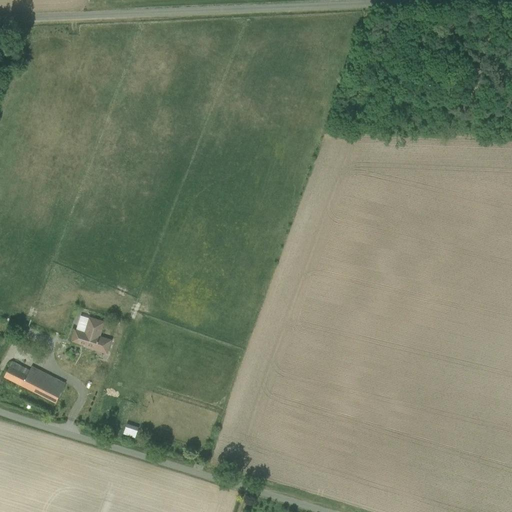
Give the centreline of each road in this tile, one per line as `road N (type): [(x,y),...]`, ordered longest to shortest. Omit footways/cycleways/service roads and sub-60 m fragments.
road 1 (unclassified): [(471,0),(0,19)]
road 2 (unclassified): [(0,412),(324,511)]
